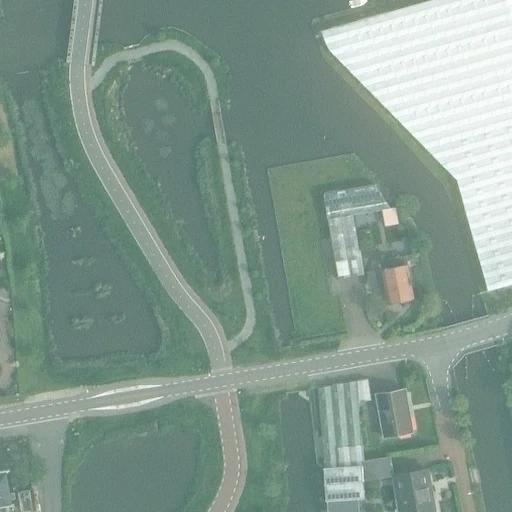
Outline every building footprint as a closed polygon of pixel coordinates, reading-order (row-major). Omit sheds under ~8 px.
[(511,0),(437,0),(319,32),(329,51),(372,94),(457,181),(488,292),(511,285),(511,0)] [(375,185),(323,194),(327,219),(353,215),(382,210),(390,208),(375,185)] [(353,215),(327,219),(337,279),(364,275),(353,215)] [(371,291),(384,288),(387,303),(413,298),(404,257),(379,262),(380,270),(367,272),(371,291)] [(349,382),(317,387),(324,469),(362,466),(363,466),(363,459),(362,447),(358,408),(358,401),(371,400),(367,380),(349,382)] [(383,437),(412,433),(405,390),(376,395),(383,437)] [(324,469),(323,469),(325,501),(363,497),(362,466),(324,469)] [(393,475),(395,487),(399,511),(433,511),(426,469),(393,475)] [(0,507),(5,506),(5,511),(35,511),(32,487),(18,489),(19,490),(13,490),(10,470),(1,471),(0,470),(0,507)]
